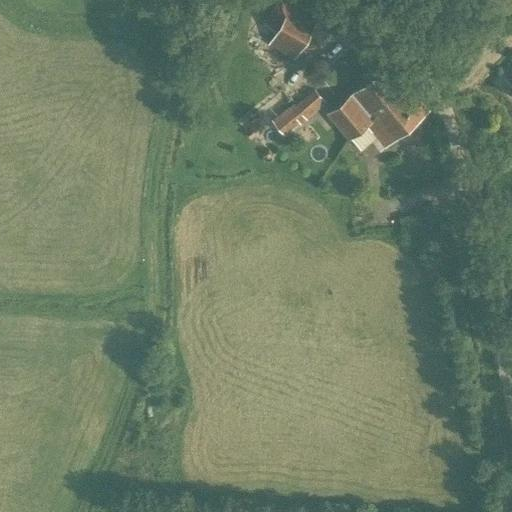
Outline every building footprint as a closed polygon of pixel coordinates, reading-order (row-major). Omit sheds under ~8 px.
[(423,0),(451,29),(460,21),(457,17),(474,0),(423,0)] [(312,30),(286,14),(268,43),(295,59),(312,30)] [(428,111),(389,63),(328,112),(348,138),(367,121),(386,145),(428,111)] [(313,87),(272,117),(284,133),(324,102),(313,87)] [(431,205),(396,216),(404,239),(439,228),(431,205)]
